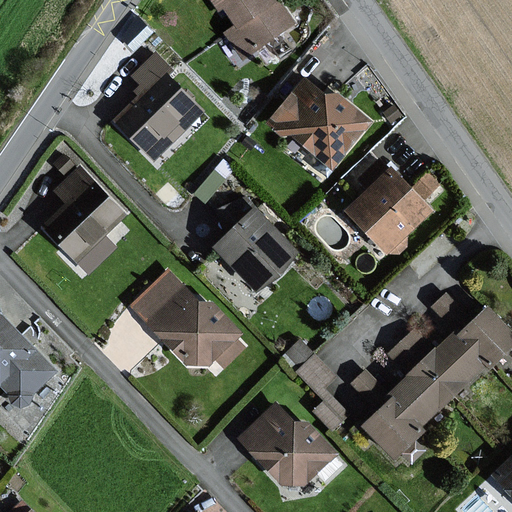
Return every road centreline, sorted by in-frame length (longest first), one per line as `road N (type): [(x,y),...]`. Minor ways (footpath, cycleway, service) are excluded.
road 1 (residential): [(0,258),(238,511)]
road 2 (unclassified): [(511,220),(356,0)]
road 3 (unclassified): [(119,0),(0,175)]
